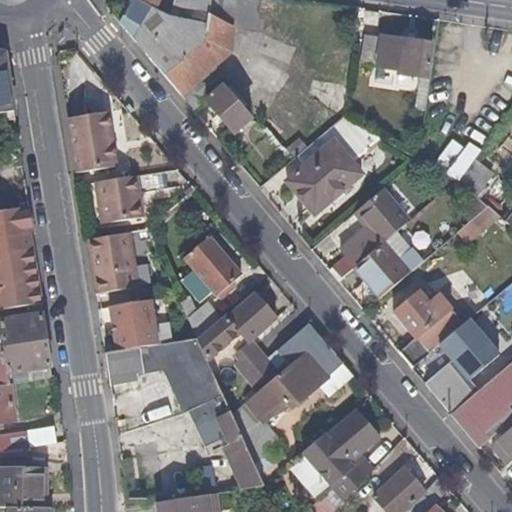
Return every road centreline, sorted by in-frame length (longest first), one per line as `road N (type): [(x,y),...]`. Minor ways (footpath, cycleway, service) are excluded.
road 1 (residential): [(75,10),(500,511)]
road 2 (residential): [(105,511),(28,21)]
